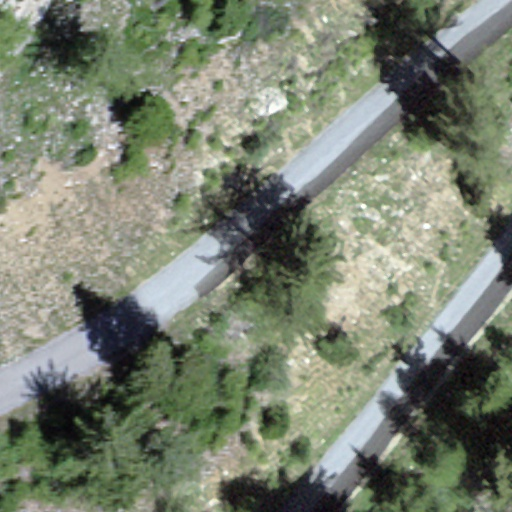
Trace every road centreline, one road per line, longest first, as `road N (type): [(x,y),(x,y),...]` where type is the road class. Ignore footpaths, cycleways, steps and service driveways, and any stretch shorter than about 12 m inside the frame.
road 1 (residential): [(499,0),(241,229),(0,389)]
road 2 (residential): [(273,511),(446,316),(511,217)]
